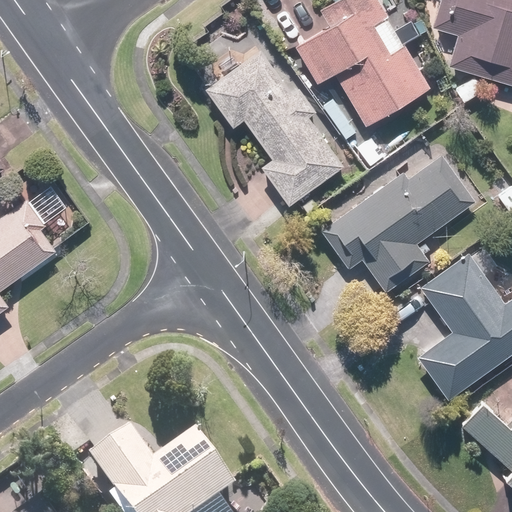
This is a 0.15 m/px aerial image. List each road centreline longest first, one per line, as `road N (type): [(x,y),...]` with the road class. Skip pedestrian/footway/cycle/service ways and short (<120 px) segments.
road 1 (tertiary): [(384,511),(203,269)]
road 2 (tertiary): [(203,269),(49,41)]
road 3 (residential): [(203,269),(0,414)]
